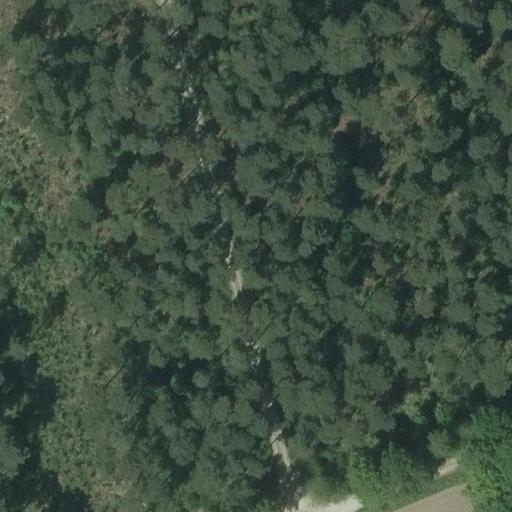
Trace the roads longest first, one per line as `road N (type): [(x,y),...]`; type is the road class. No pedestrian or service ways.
road 1 (track): [(286,511),(164,0)]
road 2 (track): [(347,511),(511,447)]
